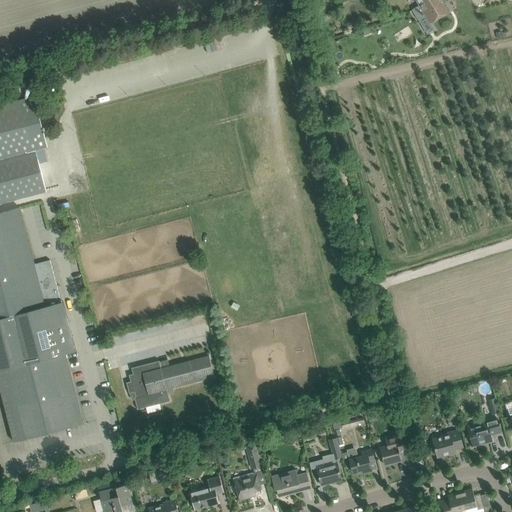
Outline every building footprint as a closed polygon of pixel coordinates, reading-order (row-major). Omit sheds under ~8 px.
[(427,0),(419,5),(412,10),(418,19),(425,15),(430,22),(449,11),(442,0),(427,0)] [(0,203),(46,192),(36,150),(48,147),(34,96),(0,105),(0,203)] [(0,390),(11,432),(13,441),(72,426),(76,425),(83,423),(65,354),(71,353),(76,351),(71,333),(72,333),(68,317),(65,318),(50,260),(34,264),(19,208),(0,212),(0,390)] [(130,381),(126,382),(129,393),(133,392),(135,396),(134,397),(135,399),(135,400),(137,409),(146,407),(147,407),(147,404),(157,401),(158,404),(159,403),(160,403),(170,401),(168,395),(167,389),(173,388),(173,387),(214,377),(212,367),(209,355),(169,365),(168,359),(160,362),(159,360),(141,365),(131,368),(133,374),(133,375),(130,376),(132,381),(130,381)] [(491,414),(499,412),(496,402),(488,404),(491,414)] [(384,406),(367,412),(368,419),(369,422),(387,417),(395,415),(396,414),(393,405),(393,403),(384,406)] [(334,428),(342,426),(341,423),(348,421),(347,416),(342,417),(342,419),(333,421),(334,428)] [(450,427),(455,425),(458,424),(456,416),(447,418),(450,427)] [(364,422),(363,417),(348,421),(341,423),(342,426),(342,428),(364,422)] [(501,432),(498,422),(497,419),(467,427),(473,446),(492,441),(490,435),(501,432)] [(432,439),(437,457),(455,452),(454,449),(463,447),(458,430),(443,434),(443,436),(432,439)] [(404,447),(401,434),(385,438),(387,446),(380,448),(384,464),(402,460),(399,449),(404,447)] [(341,453),(339,445),(337,437),(336,437),(337,438),(329,440),(332,451),(334,459),(335,459),(342,457),(341,453)] [(255,444),(247,446),(252,467),(261,465),(255,444)] [(347,452),(349,459),(353,473),(363,470),(364,474),(372,472),(371,468),(369,461),(374,460),(372,449),(362,451),(363,455),(358,457),(356,448),(347,450),(347,452)] [(336,463),(326,465),(324,458),(309,462),(311,469),(317,468),(321,485),(342,480),(337,462),(336,463)] [(277,489),(279,497),(311,488),(311,489),(307,472),(306,472),(297,475),(296,469),(295,469),(296,470),(272,476),(271,476),(275,490),(277,489)] [(257,473),(235,479),(237,486),(236,486),(237,491),(238,490),(240,498),(250,495),(250,496),(250,494),(253,493),(254,495),(262,493),(257,473)] [(190,493),(194,509),(219,503),(216,493),(224,491),(220,476),(208,480),(210,488),(190,493)] [(99,492),(101,501),(104,500),(106,507),(103,508),(104,511),(123,511),(121,504),(124,503),(125,505),(132,503),(127,484),(99,492)] [(479,511),(485,511),(484,508),(481,494),(474,496),(472,488),(460,492),(465,510),(465,509),(465,511),(479,511)] [(457,511),(458,511),(465,510),(460,492),(448,495),(449,499),(442,501),(437,502),(439,511),(457,511)] [(148,508),(149,511),(178,511),(175,499),(165,502),(166,504),(148,508)] [(49,508),(47,500),(39,502),(41,510),(49,508)]
